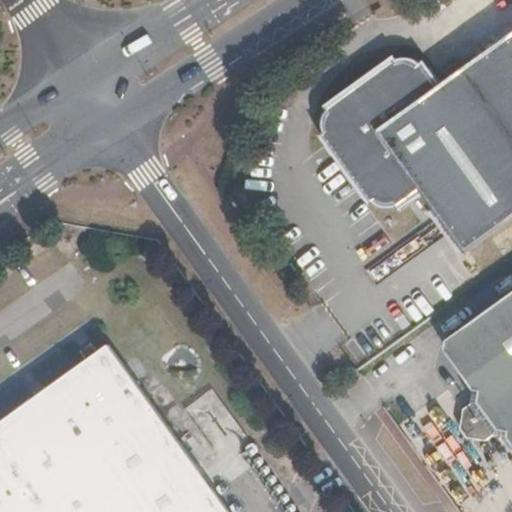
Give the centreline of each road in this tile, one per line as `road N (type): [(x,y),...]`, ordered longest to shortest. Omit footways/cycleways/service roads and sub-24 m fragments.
road 1 (unclassified): [(112,125),(392,511)]
road 2 (tertiary): [(112,125),(306,0)]
road 3 (tertiary): [(197,0),(81,73)]
road 4 (tertiary): [(0,202),(112,125)]
